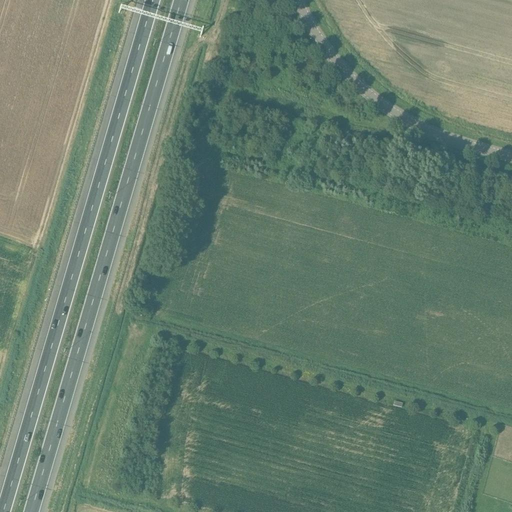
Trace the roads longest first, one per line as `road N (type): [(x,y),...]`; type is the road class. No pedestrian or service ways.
road 1 (motorway): [(33,511),(184,0)]
road 2 (motorway): [(152,0),(0,505)]
road 3 (tertiary): [(511,160),(450,143),(379,106),(348,81),(295,0)]
